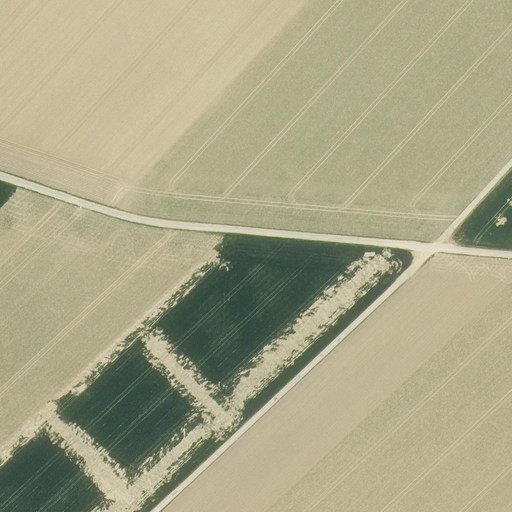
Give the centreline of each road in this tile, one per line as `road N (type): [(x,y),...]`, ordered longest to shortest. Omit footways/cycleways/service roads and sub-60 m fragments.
road 1 (unclassified): [(0,177),(141,226),(511,257)]
road 2 (track): [(155,511),(433,248),(511,162)]
